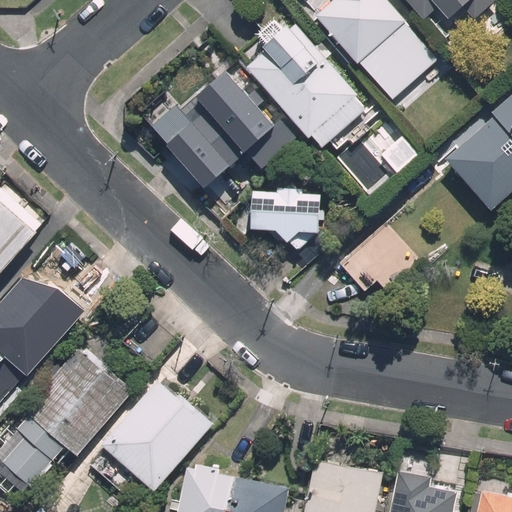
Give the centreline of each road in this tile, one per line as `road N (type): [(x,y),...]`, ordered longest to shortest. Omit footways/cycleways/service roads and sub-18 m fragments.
road 1 (residential): [(511,397),(285,354),(19,110)]
road 2 (residential): [(19,110),(142,0)]
